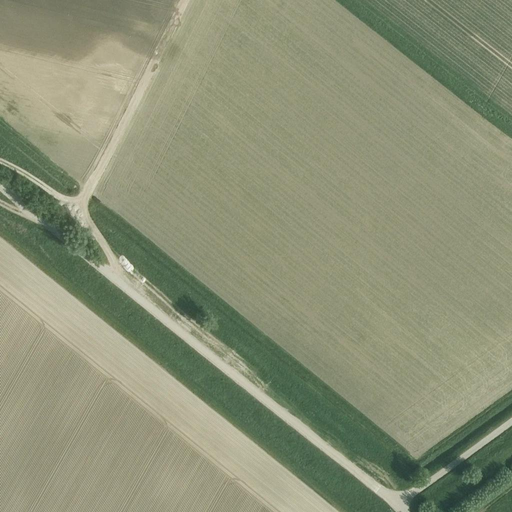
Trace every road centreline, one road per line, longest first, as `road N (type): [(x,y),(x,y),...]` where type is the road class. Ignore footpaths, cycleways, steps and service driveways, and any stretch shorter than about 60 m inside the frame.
road 1 (unclassified): [(396,504),(0,185)]
road 2 (track): [(183,0),(88,192),(71,201)]
road 3 (unclassified): [(511,420),(396,504)]
